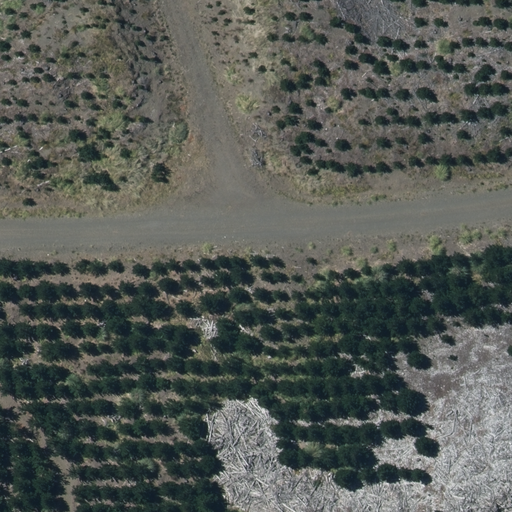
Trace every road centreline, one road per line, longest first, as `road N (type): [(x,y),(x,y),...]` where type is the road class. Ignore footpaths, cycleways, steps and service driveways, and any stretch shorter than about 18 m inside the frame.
road 1 (track): [(0,235),(233,233),(511,203)]
road 2 (track): [(233,233),(225,154),(166,0)]
